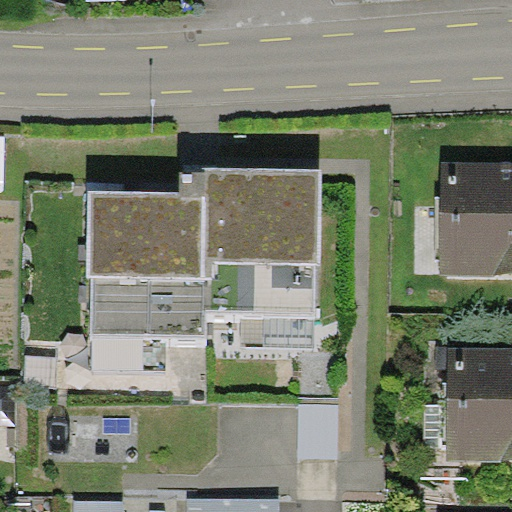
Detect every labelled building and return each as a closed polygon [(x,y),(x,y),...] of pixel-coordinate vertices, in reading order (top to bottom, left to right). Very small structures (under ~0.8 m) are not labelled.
[(511,276),(511,164),(445,164),(444,276),(511,276)] [(323,169),(207,167),(206,173),(179,172),(179,193),(90,192),(89,277),(92,278),(91,337),(205,339),(205,316),(313,318),(314,264),(320,264),(323,169)] [(511,460),(511,347),(449,347),(448,460),(511,460)] [(16,383),(0,382),(0,426),(16,426),(16,383)] [(189,498),(189,511),(280,511),(280,499),(189,498)] [(74,500),(74,511),(123,511),(124,501),(74,500)]
